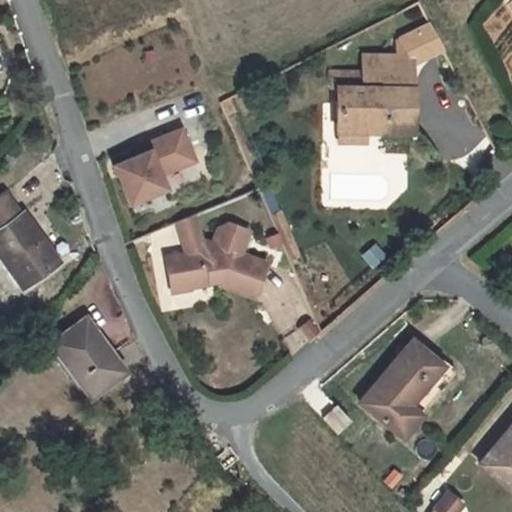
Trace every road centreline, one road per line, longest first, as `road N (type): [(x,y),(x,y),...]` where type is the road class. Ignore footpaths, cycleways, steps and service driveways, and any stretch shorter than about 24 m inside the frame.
road 1 (residential): [(222,416),(178,398),(137,328),(18,0)]
road 2 (residential): [(426,259),(277,390),(240,415),(222,416)]
